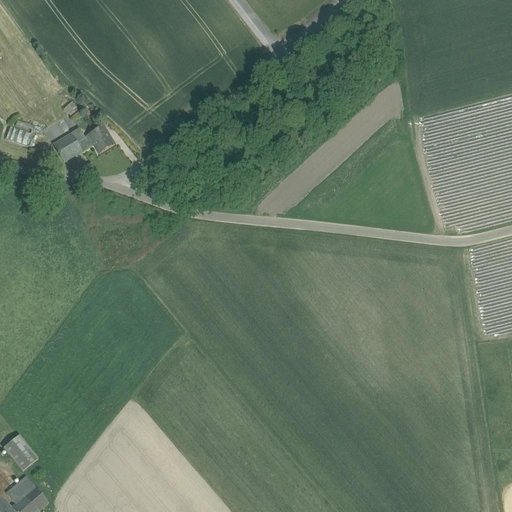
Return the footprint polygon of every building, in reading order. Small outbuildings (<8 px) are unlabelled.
[(28,39),(0,0),(0,32),(13,50),(13,49),(27,39),(28,39)] [(0,58),(10,51),(0,36),(0,58)] [(27,39),(13,49),(47,96),(61,85),(27,39)] [(44,98),(10,51),(0,58),(0,68),(29,109),(44,98)] [(28,114),(0,75),(0,114),(9,127),(17,121),(18,121),(28,114)] [(45,129),(18,121),(17,121),(15,127),(42,136),(45,129)] [(35,136),(10,127),(6,139),(31,148),(35,136)] [(83,128),(71,135),(81,152),(94,145),(83,128)] [(71,135),(53,146),(63,163),(81,152),(71,135)] [(38,460),(19,437),(3,449),(22,473),(38,460)] [(26,477),(6,494),(15,506),(36,489),(26,477)] [(12,509),(11,509),(13,511),(37,511),(38,511),(48,503),(36,489),(15,506),(12,509)] [(8,506),(0,496),(0,511),(13,511),(11,509),(12,509),(9,506),(8,506)]
